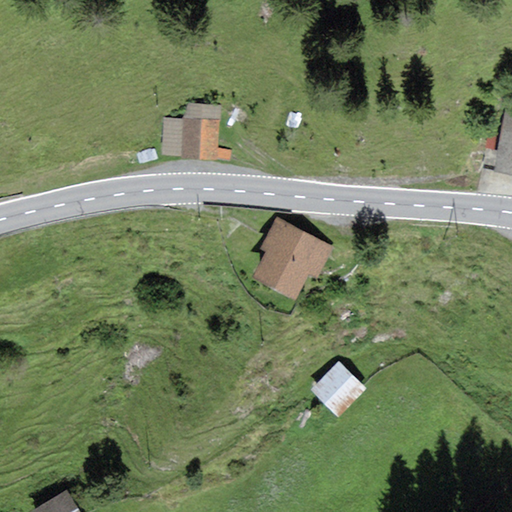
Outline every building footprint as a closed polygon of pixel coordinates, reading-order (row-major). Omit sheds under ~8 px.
[(218,161),(218,158),(230,161),(232,151),(218,148),(221,106),(188,104),(183,118),(164,117),(161,157),(218,161)] [(511,110),(505,109),(493,172),(511,175),(511,110)] [(334,247),(277,216),(260,248),(266,251),(252,276),(296,299),(310,273),(318,277),(334,247)] [(367,388),(339,361),(311,390),(338,417),(367,388)] [(80,511),(67,489),(29,511),(28,511),(80,511)]
